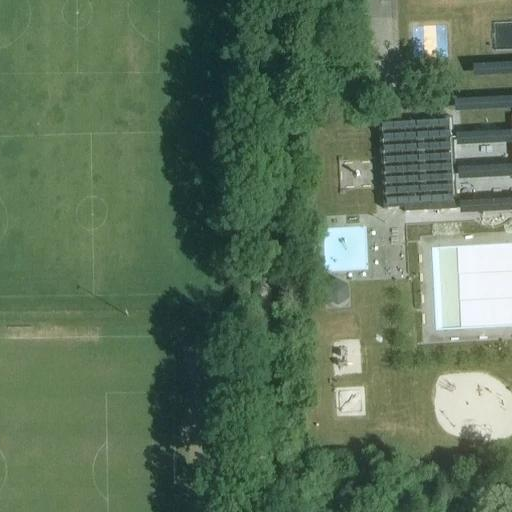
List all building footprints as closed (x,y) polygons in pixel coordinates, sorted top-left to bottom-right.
[(511,66),(475,68),(476,79),(511,77),(511,66)] [(511,99),(457,102),(458,113),(511,110),(511,99)] [(378,103),(381,150),(384,209),(404,208),(404,214),(457,212),(453,120),(401,123),(400,102),(385,102),(378,103)] [(511,134),(459,137),(459,148),(511,145),(511,134)] [(511,169),(462,172),(462,183),(511,181),(511,169)] [(511,202),(463,205),(463,216),(511,213),(511,202)] [(347,279),(328,286),(334,304),(353,297),(347,279)]
